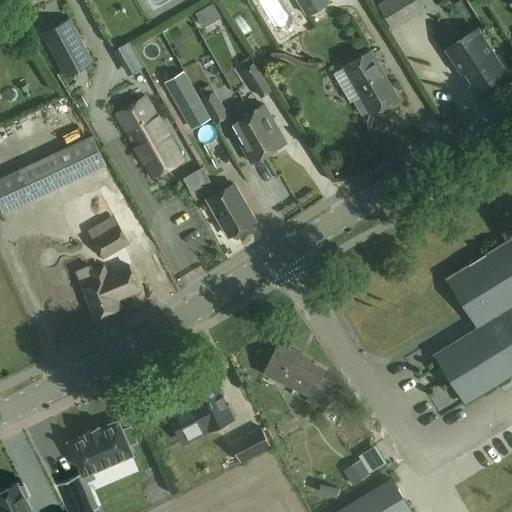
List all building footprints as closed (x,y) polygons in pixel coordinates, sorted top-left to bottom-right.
[(331,1),(330,0),(297,0),(307,16),(331,1)] [(392,30),(427,9),(421,0),(385,0),(378,5),(392,30)] [(213,3),(196,12),(204,26),(221,16),(213,3)] [(94,61),(71,17),(43,32),(66,76),(94,61)] [(478,28),(448,48),(447,48),(463,73),(466,71),(477,88),(505,70),(478,28)] [(180,29),(169,39),(178,48),(189,38),(180,29)] [(362,116),(370,111),(372,114),(399,98),(371,50),(344,66),(362,96),(354,101),(362,116)] [(261,97),(272,90),(255,62),(243,69),(261,97)] [(213,117),(201,98),(200,99),(184,71),(165,82),(191,129),(213,117)] [(264,104),(251,112),(246,103),(227,113),(215,91),(201,98),(213,117),(216,124),(227,118),(230,124),(252,162),(286,142),(264,104)] [(116,112),(126,131),(153,177),(183,161),(156,113),(144,95),(116,112)] [(81,96),(74,100),(79,109),(86,105),(81,96)] [(0,204),(3,212),(106,164),(93,135),(0,178),(0,204)] [(245,166),(256,188),(273,180),(262,158),(245,166)] [(208,198),(229,235),(255,220),(234,183),(208,198)] [(103,259),(131,244),(115,215),(87,230),(103,259)] [(511,237),(448,277),(479,327),(436,353),(466,402),(511,373),(511,237)] [(77,270),(80,276),(84,287),(96,317),(120,306),(116,296),(138,288),(128,262),(106,271),(104,266),(94,270),(92,264),(77,270)] [(335,382),(322,376),(325,369),(298,356),(299,353),(279,344),(266,372),(311,393),(307,400),(322,408),(335,382)] [(191,392),(210,429),(234,417),(215,380),(191,392)] [(128,445),(137,441),(131,427),(122,430),(119,423),(118,421),(116,422),(101,429),(100,426),(86,432),(88,435),(72,441),(70,442),(71,444),(83,472),(84,475),(86,474),(86,473),(130,454),(130,455),(132,454),(131,451),(131,452),(128,445)] [(303,425),(280,434),(293,466),(316,456),(303,425)] [(261,426),(231,443),(242,463),(272,446),(261,426)] [(211,433),(186,445),(202,479),(227,467),(211,433)] [(370,474),(369,473),(361,459),(345,469),(354,483),(370,474)] [(56,485),(67,511),(92,511),(78,476),(56,485)] [(412,511),(391,478),(336,511),(412,511)] [(0,511),(30,511),(24,500),(28,496),(23,486),(17,486),(16,484),(0,491),(0,511)]
